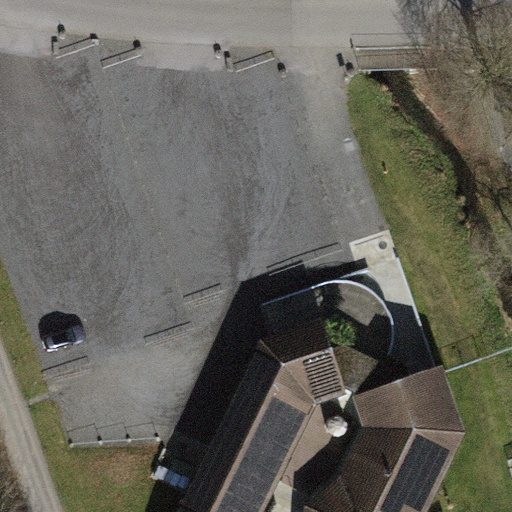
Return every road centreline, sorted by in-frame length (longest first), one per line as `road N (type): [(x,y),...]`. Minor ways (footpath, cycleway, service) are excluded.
road 1 (unclassified): [(65,0),(354,16),(511,4)]
road 2 (track): [(0,248),(90,511)]
